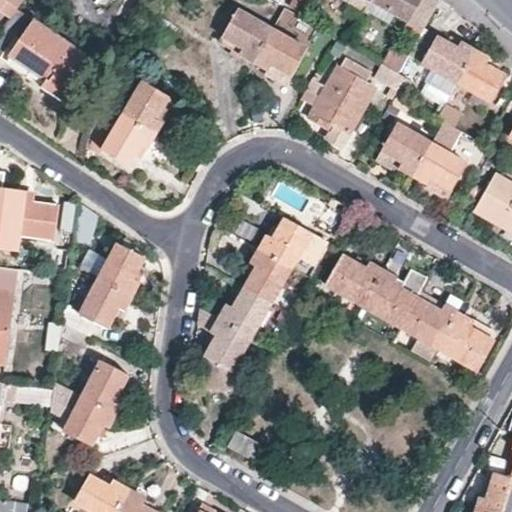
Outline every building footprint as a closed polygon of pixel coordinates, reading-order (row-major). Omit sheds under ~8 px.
[(17,8),(22,0),(0,0),(0,8),(12,16),(17,8)] [(341,0),(366,12),(372,1),(372,0),(341,0)] [(372,0),(372,1),(366,12),(386,23),(392,13),(406,21),(417,0),(372,0)] [(431,0),(417,0),(406,21),(421,27),(421,26),(435,2),(431,0)] [(285,7),(277,19),(295,31),(303,18),(285,7)] [(89,60),(17,8),(12,16),(0,33),(0,59),(12,67),(60,103),(89,60)] [(239,52),(253,61),(271,29),(237,10),(221,36),(232,41),(242,47),(239,52)] [(421,62),(437,35),(421,26),(421,27),(406,53),(421,62)] [(271,29),(253,61),(266,69),(270,63),(284,72),(290,75),(305,48),(271,29)] [(431,67),(457,83),(475,49),(460,41),(457,47),(447,41),(437,35),(421,62),(431,67)] [(387,49),(380,61),(397,71),(404,58),(387,49)] [(475,49),(457,83),(491,102),(506,75),(497,69),(487,64),(489,57),(475,49)] [(380,61),(371,77),(395,90),(404,75),(397,71),(380,61)] [(340,71),(366,85),(371,77),(345,62),(340,71)] [(457,83),(431,67),(417,93),(443,108),(444,105),(457,83)] [(348,135),(374,90),(366,85),(340,71),(338,70),(326,91),(316,108),(309,120),(323,129),(326,122),(335,127),(331,133),(327,140),(341,148),(348,135)] [(121,116),(151,133),(160,120),(154,115),(159,107),(166,96),(141,81),(121,116)] [(303,101),(316,108),(326,91),(313,83),(303,101)] [(413,103),(394,93),(389,102),(398,107),(408,113),(413,103)] [(398,107),(389,102),(379,119),(388,124),(398,107)] [(460,114),(444,105),(443,108),(438,118),(443,120),(453,126),(460,114)] [(143,148),(151,133),(121,116),(101,152),(125,167),(132,155),(138,144),(143,148)] [(331,133),(335,127),(326,122),(323,129),(327,131),(331,133)] [(398,166),(413,174),(430,142),(396,122),(381,149),(401,160),(398,166)] [(478,168),(490,152),(475,141),(463,157),(478,168)] [(430,142),(413,174),(427,183),(430,177),(450,188),(465,162),(430,142)] [(401,160),(381,149),(374,161),(384,166),(395,172),(398,166),(401,160)] [(511,182),(496,173),(474,211),(504,228),(511,232),(511,182)] [(54,241),(59,207),(13,200),(1,198),(4,175),(0,174),(0,232),(18,235),(54,241)] [(444,200),(450,188),(430,177),(427,183),(424,188),(432,193),(444,200)] [(335,239),(351,211),(333,201),(318,228),(335,239)] [(90,245),(96,215),(77,202),(72,240),(90,245)] [(257,250),(290,269),(297,257),(312,266),(325,243),(284,218),(278,229),(273,238),(266,235),(257,250)] [(18,235),(0,232),(0,250),(15,253),(18,235)] [(97,279),(129,296),(137,281),(132,279),(137,269),(143,257),(117,243),(108,260),(99,276),(97,279)] [(99,276),(108,260),(91,250),(82,267),(99,276)] [(270,303),(290,269),(257,250),(249,264),(255,268),(250,276),(244,287),(270,303)] [(65,272),(67,252),(58,251),(56,270),(65,272)] [(363,306),(382,272),(367,263),(364,269),(354,263),(342,256),(325,284),(363,306)] [(0,365),(7,366),(19,274),(0,270),(0,365)] [(397,281),(382,272),(363,306),(400,328),(416,300),(404,293),(394,287),(397,281)] [(121,312),(129,296),(97,279),(79,313),(97,323),(105,328),(111,317),(116,309),(121,312)] [(218,318),(251,337),(270,303),(244,287),(237,300),(232,308),(226,304),(218,318)] [(457,315),(463,303),(449,295),(442,306),(457,315)] [(411,350),(428,360),(434,348),(437,350),(457,315),(442,306),(439,313),(430,308),(416,300),(400,328),(417,338),(411,350)] [(62,320),(90,335),(97,323),(79,313),(63,304),(62,320)] [(230,373),(251,337),(218,318),(199,306),(197,323),(216,335),(210,345),(204,356),(206,358),(205,361),(203,361),(201,380),(210,381),(210,388),(228,390),(230,373)] [(457,315),(437,350),(473,370),(483,353),(489,342),(465,328),(469,322),(457,315)] [(84,345),(90,335),(62,320),(61,323),(60,333),(84,345)] [(58,349),(60,333),(61,323),(50,322),(46,348),(58,349)] [(476,326),(469,322),(465,328),(489,342),(493,335),(476,326)] [(103,361),(84,395),(116,413),(125,398),(118,395),(124,384),(129,374),(103,361)] [(210,388),(210,381),(201,380),(199,386),(210,388)] [(50,406),(52,391),(17,386),(15,402),(50,406)] [(116,413),(84,395),(76,412),(66,431),(92,445),(96,437),(102,426),(108,430),(116,413)] [(54,425),(66,431),(76,412),(64,406),(54,425)] [(237,433),(230,447),(251,459),(260,446),(237,433)] [(511,511),(511,476),(488,470),(482,490),(474,511),(511,511)] [(75,502),(91,511),(115,511),(128,489),(112,481),(109,488),(101,483),(90,476),(75,502)] [(128,489),(115,511),(152,511),(150,511),(138,504),(141,497),(128,489)] [(0,511),(36,511),(38,504),(0,498),(0,511)]
